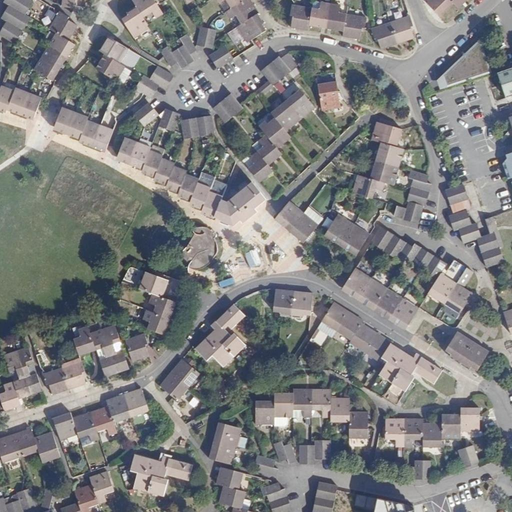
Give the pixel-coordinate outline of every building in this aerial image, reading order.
[(14,0),(4,0),(3,2),(9,6),(9,5),(25,15),(29,9),(14,0)] [(29,0),(14,0),(29,9),(33,2),(29,0)] [(133,0),(137,8),(144,19),(154,14),(157,19),(163,14),(154,0),(133,0)] [(229,10),(245,0),(216,0),(219,4),(223,1),(229,10)] [(258,14),(249,0),(245,0),(229,10),(225,13),(229,20),(233,17),(239,26),(258,14)] [(422,0),(438,16),(452,3),(449,0),(422,0)] [(466,0),(449,0),(452,3),(458,9),(466,0)] [(327,29),(331,6),(313,3),(312,8),(308,26),(327,29)] [(9,6),(5,12),(26,25),(30,18),(25,15),(9,5),(9,6)] [(308,30),(308,26),(312,8),(294,5),(290,27),(308,30)] [(348,9),(331,6),(327,29),(344,32),(347,14),(348,9)] [(144,19),(137,8),(128,14),(129,16),(123,19),(134,38),(149,29),(144,19)] [(26,25),(5,12),(1,18),(6,22),(6,21),(22,31),(23,30),(26,25)] [(264,24),(258,14),(239,26),(236,28),(246,44),(252,41),(265,32),(261,26),(264,24)] [(363,17),(347,14),(344,32),(343,37),(359,40),(360,34),(363,17)] [(77,26),(58,15),(49,30),(57,34),(68,41),(77,26)] [(390,22),(397,43),(413,38),(410,28),(412,27),(409,16),(390,22)] [(6,21),(6,22),(3,28),(18,38),(22,31),(6,21)] [(380,49),(397,43),(390,22),(373,28),(376,37),(380,49)] [(216,32),(202,27),(197,45),(210,50),(213,40),(216,32)] [(18,38),(3,28),(0,31),(0,35),(14,44),(16,42),(18,38)] [(68,41),(57,34),(49,46),(67,57),(74,45),(68,41)] [(184,45),(177,49),(187,65),(194,62),(190,55),(196,51),(194,47),(187,35),(180,39),(184,45)] [(100,52),(105,56),(118,64),(128,49),(109,37),(100,52)] [(478,39),(435,79),(437,89),(490,72),(478,39)] [(67,57),(49,46),(42,59),(60,69),(67,57)] [(233,60),(225,46),(213,54),(209,56),(217,69),(233,60)] [(187,65),(177,49),(171,53),(167,47),(161,51),(165,58),(171,67),(177,64),(180,69),(187,65)] [(118,64),(105,56),(101,62),(96,70),(116,82),(125,68),(118,64)] [(279,57),(262,71),(269,80),(274,85),(291,71),(279,57)] [(60,69),(42,59),(35,71),(37,72),(52,81),(53,81),(60,69)] [(501,72),(511,68),(511,59),(498,64),(501,72)] [(157,67),(150,80),(159,85),(165,89),(173,77),(157,67)] [(511,68),(501,72),(497,73),(505,98),(511,95),(511,68)] [(159,85),(150,80),(143,76),(141,78),(135,88),(146,95),(151,98),(159,85)] [(318,87),(321,108),(322,112),(340,109),(338,97),(336,82),(317,85),(318,87)] [(1,86),(0,89),(0,110),(6,113),(7,111),(15,91),(1,86)] [(16,88),(15,91),(7,111),(20,116),(29,93),(16,88)] [(301,90),(286,101),(302,120),(316,109),(301,90)] [(42,98),(29,93),(20,116),(33,120),(41,99),(42,98)] [(232,95),(214,109),(221,118),(226,124),(244,109),(240,104),(232,95)] [(288,132),(302,120),(286,101),(272,113),(277,119),(288,132)] [(158,115),(148,103),(134,115),(145,127),(158,115)] [(66,136),(75,114),(62,109),(53,131),(65,136),(66,136)] [(180,115),(166,110),(163,117),(160,127),(173,132),(174,132),(178,120),(180,115)] [(75,114),(66,136),(70,138),(79,142),(87,121),(88,119),(75,114)] [(211,117),(181,121),(184,140),(192,139),(202,137),(214,136),(211,117)] [(268,136),(279,149),(293,138),(288,132),(277,119),(263,130),(268,136)] [(92,149),(100,126),(87,121),(79,142),(79,144),(92,149)] [(372,141),(378,143),(399,149),(404,131),(377,123),(372,141)] [(114,131),(100,126),(92,149),(105,154),(107,148),(114,131)] [(254,147),(259,153),(270,166),(284,155),(279,149),(268,136),(254,147)] [(116,159),(129,164),(138,142),(124,137),(118,153),(116,159)] [(138,142),(129,164),(143,170),(150,150),(151,148),(138,142)] [(378,143),(373,161),(399,168),(404,150),(399,149),(378,143)] [(156,176),(163,158),(164,155),(150,150),(143,170),(142,171),(156,176)] [(275,172),(270,166),(259,153),(252,158),(245,164),(261,184),(275,172)] [(511,182),(511,154),(506,156),(508,162),(503,163),(508,179),(511,178),(511,182)] [(167,184),(174,165),(175,162),(163,158),(156,176),(154,179),(167,184)] [(368,179),(385,184),(394,186),(399,168),(373,161),(368,179)] [(179,193),(186,175),(187,171),(174,165),(167,184),(165,188),(179,193)] [(425,207),(432,185),(429,184),(431,176),(427,175),(412,171),(411,172),(409,179),(413,180),(410,191),(406,202),(400,200),(395,218),(417,224),(422,207),(425,207)] [(191,203),(198,184),(199,180),(186,175),(179,193),(177,197),(181,199),(191,203)] [(385,184),(368,179),(359,176),(354,193),(353,195),(373,200),(376,189),(383,191),(385,184)] [(266,199),(252,182),(227,202),(223,213),(227,214),(234,209),(243,218),(266,199)] [(201,211),(208,193),(210,189),(198,184),(191,203),(189,206),(197,209),(201,211)] [(468,200),(463,185),(455,188),(445,191),(450,206),(468,200)] [(208,193),(201,211),(200,215),(214,220),(214,219),(222,199),(222,198),(208,193)] [(225,200),(222,199),(214,219),(217,220),(220,221),(223,213),(227,202),(225,200)] [(289,233),(304,214),(290,202),(280,214),(274,221),(289,233)] [(223,213),(220,221),(241,228),(246,223),(243,218),(234,209),(227,214),(223,213)] [(448,217),(453,232),(459,230),(464,244),(477,239),(486,268),(500,263),(504,262),(494,233),(490,235),(481,238),(476,224),(471,225),(466,211),(448,217)] [(304,214),(289,233),(303,245),(319,226),(304,214)] [(325,236),(341,246),(354,225),(339,215),(329,231),(328,233),(325,236)] [(487,219),(490,234),(497,232),(494,217),(487,219)] [(370,235),(354,225),(341,246),(356,256),(360,251),(370,235)] [(437,281),(443,272),(447,265),(415,244),(413,247),(382,227),(372,243),(388,253),(403,263),(405,260),(421,270),(437,281)] [(196,234),(181,254),(197,266),(204,265),(212,259),(217,255),(221,250),(223,238),(210,230),(196,234)] [(456,259),(446,274),(458,282),(465,286),(475,271),(456,259)] [(344,287),(360,297),(372,278),(356,268),(344,287)] [(141,288),(154,293),(166,297),(172,279),(147,271),(141,288)] [(445,302),(458,282),(446,274),(443,272),(437,281),(430,292),(445,302)] [(387,288),(372,278),(360,297),(376,307),(387,288)] [(458,282),(445,302),(461,312),(468,302),(474,292),(467,288),(465,286),(458,282)] [(376,307),(392,317),(403,298),(387,288),(376,307)] [(292,311),(294,290),(276,289),(274,310),(292,311)] [(294,290),(292,311),(311,313),(313,292),(294,290)] [(155,313),(173,319),(179,301),(166,297),(154,293),(151,302),(158,304),(155,313)] [(419,308),(403,298),(392,317),(408,327),(419,308)] [(337,331),(349,312),(334,303),(322,321),(337,331)] [(216,330),(198,348),(196,349),(207,361),(213,355),(223,366),(245,345),(234,334),(231,336),(227,332),(245,316),(234,305),(223,316),(212,326),(216,330)] [(173,319),(155,313),(148,310),(145,319),(152,321),(149,329),(165,335),(167,335),(173,319)] [(337,331),(352,340),(362,324),(364,322),(349,312),(337,331)] [(333,337),(337,331),(322,321),(318,328),(333,337)] [(364,353),(377,334),(362,324),(352,340),(349,344),(364,353)] [(114,325),(91,333),(96,350),(103,348),(106,357),(100,359),(106,377),(129,369),(123,351),(116,354),(113,345),(120,342),(114,325)] [(80,356),(96,350),(91,333),(88,327),(79,330),(81,336),(74,339),(80,356)] [(462,361),(473,342),(457,332),(446,351),(452,355),(462,361)] [(148,344),(145,334),(125,340),(132,361),(149,356),(145,345),(148,344)] [(377,334),(364,353),(379,363),(382,358),(391,344),(392,343),(377,334)] [(473,342),(462,361),(472,367),(478,370),(489,352),(473,342)] [(415,371),(422,359),(423,358),(417,354),(414,359),(391,344),(382,358),(388,363),(380,376),(406,392),(414,378),(411,377),(415,371)] [(12,380),(13,383),(19,399),(43,391),(37,372),(29,374),(27,369),(35,367),(29,350),(17,354),(7,358),(13,374),(18,373),(20,377),(12,380)] [(184,358),(172,372),(190,387),(202,373),(184,358)] [(422,359),(415,371),(434,384),(442,372),(422,359)] [(62,368),(69,389),(86,384),(82,373),(85,372),(82,362),(62,368)] [(69,389),(62,368),(43,375),(47,385),(50,384),(53,395),(69,389)] [(179,402),(190,387),(172,372),(160,387),(175,399),(179,402)] [(21,406),(19,399),(13,383),(4,386),(6,393),(0,394),(0,396),(5,411),(21,406)] [(125,394),(132,417),(150,411),(148,405),(142,389),(125,394)] [(313,418),(313,410),(313,390),(295,389),(295,394),(295,409),(305,410),(305,417),(313,418)] [(324,418),(331,418),(331,398),(331,390),(313,390),(313,410),(324,410),(324,418)] [(132,417),(125,394),(108,400),(110,406),(115,423),(132,417)] [(295,409),(295,394),(276,394),(275,403),(275,417),(295,417),(295,409)] [(350,422),(350,412),(350,399),(331,398),(331,418),(331,422),(350,422)] [(275,417),(275,403),(256,402),(256,426),(275,426),(275,417)] [(91,412),(97,431),(109,427),(111,434),(118,432),(115,423),(110,406),(91,412)] [(461,409),(461,414),(461,432),(480,432),(480,430),(480,409),(461,409)] [(91,412),(73,418),(79,435),(79,437),(90,433),(93,440),(100,438),(97,431),(91,412)] [(350,412),(350,422),(350,439),(368,439),(368,430),(368,412),(350,412)] [(61,440),(79,435),(73,418),(71,413),(54,419),(61,440)] [(461,437),(461,432),(461,414),(442,414),(442,424),(442,437),(461,437)] [(288,418),(275,417),(275,426),(276,426),(286,426),(288,425),(288,418)] [(398,447),(405,447),(405,420),(387,420),(387,428),(387,440),(398,440),(398,447)] [(424,420),(405,420),(405,447),(413,447),(413,440),(424,440),(424,424),(424,420)] [(215,441),(237,448),(243,430),(220,424),(215,441)] [(442,447),(442,437),(442,424),(424,424),(424,440),(424,447),(442,447)] [(22,458),(40,452),(36,439),(33,429),(14,436),(22,458)] [(53,433),(36,439),(40,452),(44,464),(62,458),(53,433)] [(22,458),(14,436),(0,440),(0,452),(3,461),(4,464),(5,464),(22,458)] [(237,448),(215,441),(210,458),(232,465),(237,448)] [(315,447),(300,446),(299,461),(299,465),(315,465),(315,459),(331,460),(331,456),(331,441),(315,441),(315,447)] [(283,443),(276,445),(279,460),(280,463),(288,461),(288,465),(296,463),(295,462),(292,444),(284,446),(283,443)] [(465,468),(479,463),(473,446),(466,449),(459,451),(465,468)] [(162,462),(150,459),(135,455),(133,463),(132,470),(140,472),(135,489),(165,496),(169,480),(165,479),(166,474),(189,480),(190,477),(193,465),(170,459),(163,457),(162,462)] [(269,460),(256,456),(254,464),(260,466),(258,473),(276,478),(278,471),(273,469),(275,462),(269,460)] [(415,474),(415,480),(431,480),(431,461),(424,461),(415,461),(415,474)] [(225,485),(239,490),(245,473),(223,467),(218,483),(225,485)] [(90,478),(92,485),(99,504),(110,501),(108,494),(114,492),(107,472),(90,478)] [(332,511),(337,490),(338,486),(319,482),(313,511),(332,511)] [(273,485),(261,490),(264,497),(266,496),(271,511),(291,511),(292,511),(285,490),(281,491),(278,484),(273,485)] [(90,511),(89,508),(99,504),(92,485),(75,491),(79,503),(82,511),(90,511)] [(220,502),(235,507),(241,509),(246,494),(246,492),(239,490),(225,485),(220,502)] [(64,492),(48,487),(43,506),(50,508),(53,500),(61,502),(63,497),(64,492)] [(3,498),(0,499),(0,511),(23,511),(23,510),(38,505),(32,488),(17,493),(19,500),(6,505),(3,498)] [(375,510),(377,499),(357,494),(354,506),(375,510)] [(415,511),(413,506),(391,501),(377,499),(375,510),(374,511),(415,511)] [(82,511),(79,503),(61,509),(62,511),(82,511)]
